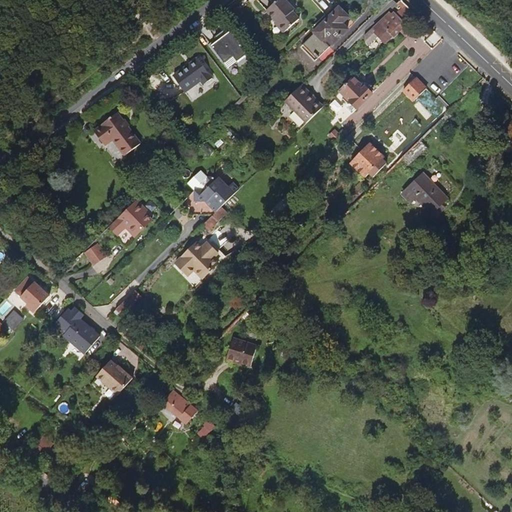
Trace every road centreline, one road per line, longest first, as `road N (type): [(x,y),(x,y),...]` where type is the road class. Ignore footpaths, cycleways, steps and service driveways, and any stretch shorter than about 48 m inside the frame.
road 1 (unclassified): [(223,0),(0,174)]
road 2 (residential): [(0,228),(210,410)]
road 3 (primary): [(511,85),(422,0)]
